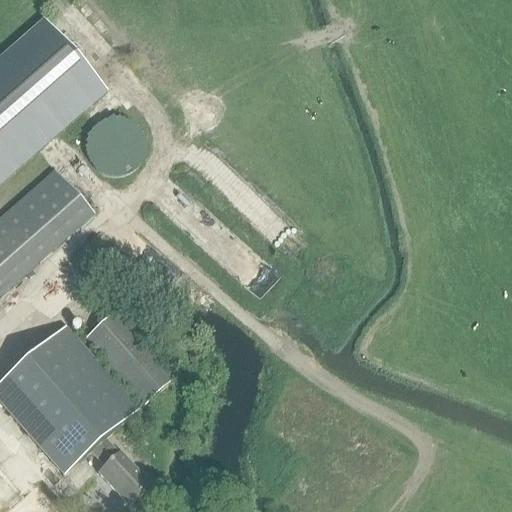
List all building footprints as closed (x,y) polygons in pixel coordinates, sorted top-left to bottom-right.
[(44,26),(0,64),(0,181),(102,91),(100,90),(44,26)] [(143,148),(144,142),(143,136),(141,129),(137,124),(134,119),(130,117),(124,114),(118,112),(112,112),(105,113),(101,115),(94,119),(90,124),(87,129),(85,133),(84,138),(84,143),(85,150),(87,155),(90,160),(95,165),(102,170),(106,171),(111,172),(117,172),(126,170),(131,167),(136,162),(139,158),(142,152),(143,148)] [(0,224),(0,301),(92,222),(53,178),(0,224)] [(83,342),(142,409),(173,381),(115,314),(83,342)] [(0,386),(0,410),(56,474),(62,480),(89,456),(102,470),(96,476),(126,510),(150,490),(119,455),(117,457),(104,443),(138,414),(64,330),(0,386)]
